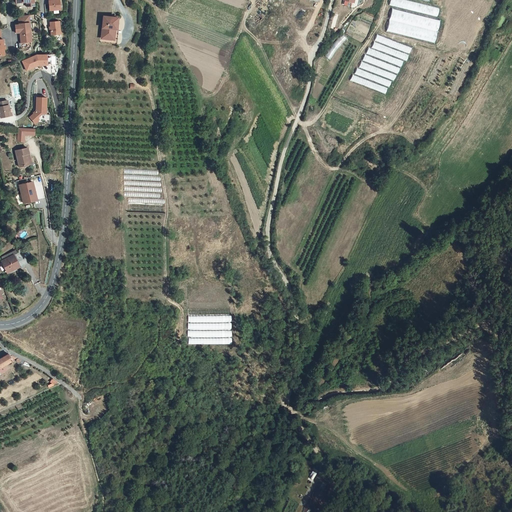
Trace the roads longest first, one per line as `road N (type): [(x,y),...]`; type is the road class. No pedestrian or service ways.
road 1 (unclassified): [(332,0),(280,171),(268,243),(292,294),(297,332),(287,406)]
road 2 (tertiary): [(76,0),(55,272),(29,318),(0,324)]
road 3 (track): [(511,419),(503,357),(483,324),(380,386),(338,389),(295,413)]
road 4 (track): [(223,511),(287,406)]
road 5 (track): [(78,394),(101,511)]
